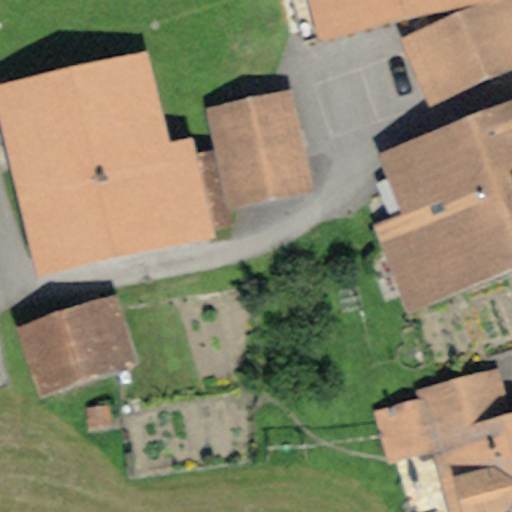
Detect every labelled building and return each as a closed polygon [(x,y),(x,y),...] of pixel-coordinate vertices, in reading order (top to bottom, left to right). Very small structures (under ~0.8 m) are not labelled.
[(428,0),(318,0),(324,25),(428,0)] [(438,94),(511,61),(511,12),(420,52),(438,94)] [(6,100),(21,166),(33,163),(55,259),(227,219),(215,166),(191,171),(189,163),(184,164),(185,168),(154,175),(140,113),(145,112),(136,74),(99,82),(98,79),(6,100)] [(283,104),(219,118),(238,196),(301,181),(283,104)] [(511,191),(487,202),(508,255),(511,253),(511,122),(491,131),(511,183),(511,191)] [(458,275),(508,255),(487,202),(511,191),(511,183),(491,131),(451,146),(452,148),(414,163),(437,220),(394,237),(415,290),(457,273),(458,275)] [(133,368),(114,315),(43,340),(57,380),(99,365),(103,379),(133,368)] [(431,398),(461,511),(511,511),(511,437),(504,440),(489,383),(431,398)] [(114,426),(109,404),(89,408),(93,430),(114,426)]
